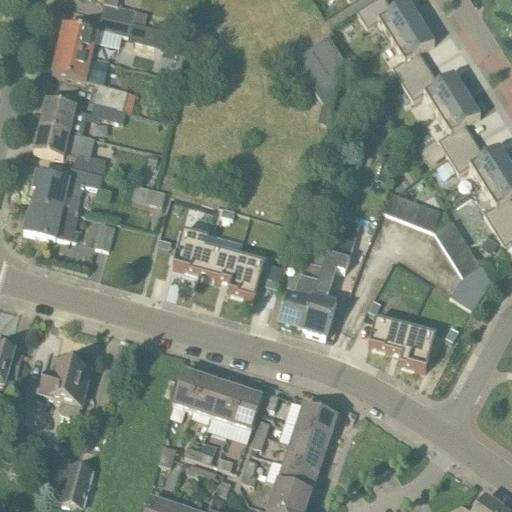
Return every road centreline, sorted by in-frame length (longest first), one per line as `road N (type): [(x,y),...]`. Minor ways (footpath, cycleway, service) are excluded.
road 1 (residential): [(443,437),(332,372),(0,277)]
road 2 (residential): [(443,437),(511,316)]
road 3 (residential): [(0,122),(29,0)]
